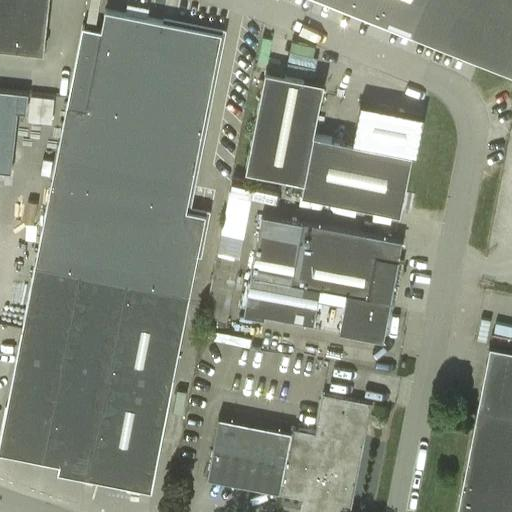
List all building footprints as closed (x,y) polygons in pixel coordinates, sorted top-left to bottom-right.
[(0,0),(0,47),(44,52),(49,0),(0,0)] [(511,0),(332,0),(511,71),(511,0)] [(59,472),(74,475),(151,490),(187,307),(206,213),(187,209),(222,32),(106,9),(102,28),(83,24),(0,443),(0,452),(60,464),(59,472)] [(266,70),(247,168),(305,179),(302,193),(400,212),(412,152),(416,152),(423,114),(362,102),(354,141),(313,133),(323,81),(266,70)] [(0,88),(0,169),(11,171),(18,110),(26,111),(28,92),(0,88)] [(230,189),(222,230),(244,234),(252,193),(230,189)] [(262,212),(244,311),(264,315),(265,311),(340,326),(383,334),(387,312),(388,312),(388,311),(390,303),(394,303),(403,259),(398,258),(402,239),(262,212)] [(511,511),(511,347),(490,343),(456,511),(511,511)] [(290,429),(219,415),(207,476),(208,477),(208,476),(280,490),(279,493),(303,497),(300,511),(349,511),(372,402),(323,392),(315,432),(291,427),(290,429)]
